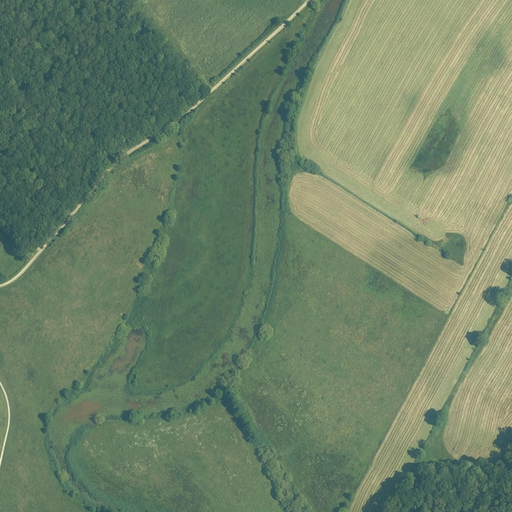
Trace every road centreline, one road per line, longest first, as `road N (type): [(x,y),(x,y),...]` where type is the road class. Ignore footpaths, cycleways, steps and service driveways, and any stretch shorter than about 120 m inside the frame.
road 1 (track): [(115,161),(76,148),(25,156),(0,98)]
road 2 (track): [(209,92),(124,0)]
